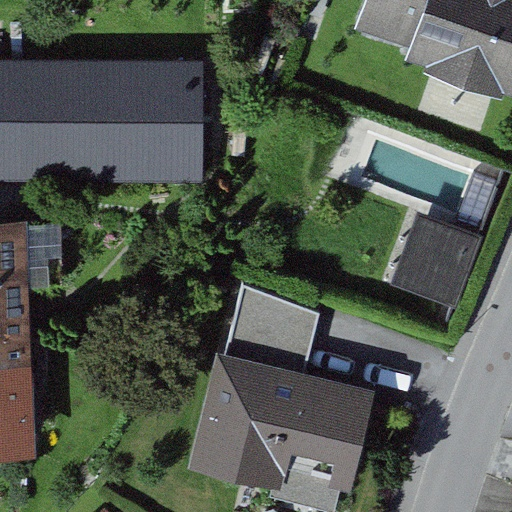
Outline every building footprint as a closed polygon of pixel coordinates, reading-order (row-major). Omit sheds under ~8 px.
[(511,0),(391,0),(381,25),(511,76),(511,0)] [(0,168),(209,169),(209,60),(0,60),(0,168)] [(486,233),(421,208),(393,281),(458,306),(486,233)] [(64,220),(41,221),(43,282),(66,281),(64,220)] [(0,361),(46,360),(43,282),(41,221),(0,222),(0,361)] [(326,310),(247,281),(227,356),(201,458),(283,478),(288,459),(354,475),(375,392),(310,376),(319,340),(326,310)] [(0,447),(49,446),(46,360),(0,361),(0,447)]
